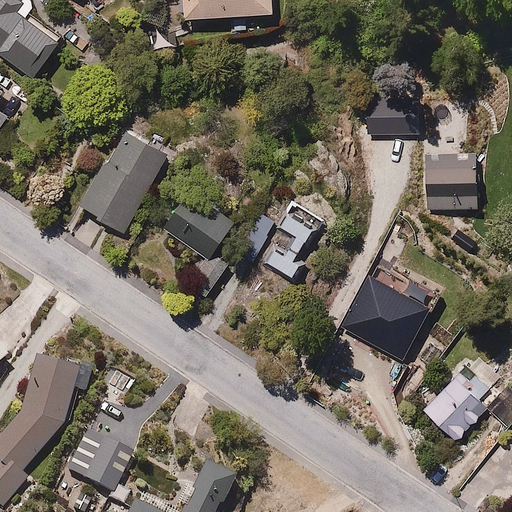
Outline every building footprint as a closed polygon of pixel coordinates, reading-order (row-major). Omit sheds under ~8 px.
[(0,0),(0,50),(38,76),(61,42),(16,10),(23,0),(0,0)] [(276,0),(184,0),(186,17),(277,13),(276,0)] [(0,100),(9,85),(0,80),(0,132),(11,113),(0,106),(0,100)] [(420,133),(419,99),(367,100),(368,134),(420,133)] [(174,161),(132,133),(83,205),(124,234),(174,161)] [(483,166),(428,166),(428,210),(483,209),(483,166)] [(193,191),(169,224),(205,251),(182,282),(206,299),(233,264),(217,252),(238,225),(193,191)] [(320,229),(286,206),(275,223),(298,238),(286,256),(280,252),(273,262),(298,278),(307,265),(299,260),(320,229)] [(0,366),(9,359),(0,348),(0,366)] [(508,389),(478,359),(427,410),(457,440),(508,389)] [(80,371),(40,361),(28,408),(0,441),(0,458),(0,501),(6,507),(30,479),(25,475),(68,425),(80,371)] [(136,457),(89,432),(69,469),(115,494),(136,457)] [(163,511),(138,498),(130,511),(217,511),(238,474),(211,460),(182,511),(163,511)]
